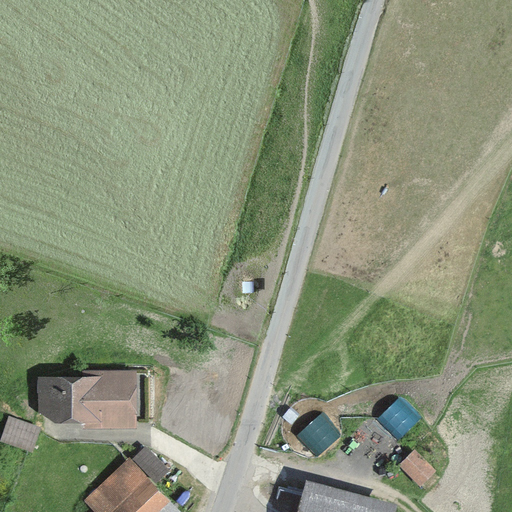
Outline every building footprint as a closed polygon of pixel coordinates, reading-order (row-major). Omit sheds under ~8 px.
[(42,377),(42,412),(60,412),(60,415),(83,415),(83,421),(128,421),(128,377),(42,377)] [(408,395),(380,409),(393,434),(421,421),(408,395)] [(326,408),(301,431),(319,451),(344,428),(326,408)] [(29,447),(36,428),(12,420),(5,439),(29,447)] [(145,448),(134,458),(156,481),(166,470),(145,448)] [(404,464),(420,480),(431,470),(415,454),(404,464)] [(162,511),(169,506),(127,462),(87,501),(97,511),(162,511)] [(280,489),(280,508),(297,508),(297,490),(280,489)] [(302,511),(377,511),(308,493),(302,511)]
